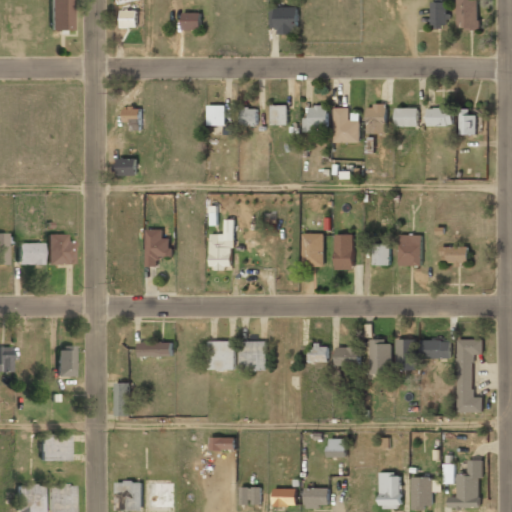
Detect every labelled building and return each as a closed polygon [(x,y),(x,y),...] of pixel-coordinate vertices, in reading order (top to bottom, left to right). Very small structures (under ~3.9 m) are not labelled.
[(72,0),(51,0),(51,32),(72,33),(72,0)] [(457,0),(457,30),(478,30),(478,0),(457,0)] [(431,4),(431,28),(445,28),(445,4),(431,4)] [(298,8),(273,8),(273,35),(298,35),(298,8)] [(138,11),(121,11),(121,28),(138,28),(138,11)] [(201,30),(201,13),(182,13),(182,30),(201,30)] [(226,106),(207,106),(207,127),(226,127),(226,106)] [(287,106),(270,106),(270,126),(287,126),(287,106)] [(386,106),(367,106),(367,136),(386,136),(386,106)] [(303,117),(303,131),(328,131),(328,107),(309,107),(309,117),(303,117)] [(140,130),(140,108),(124,108),(124,124),(132,124),(132,130),(140,130)] [(258,127),(258,109),(240,109),(240,127),(258,127)] [(333,109),(333,144),(359,144),(359,121),(349,121),(349,109),(333,109)] [(396,127),(418,127),(418,109),(396,109),(396,127)] [(427,127),(454,127),(454,109),(427,109),(427,127)] [(459,135),(476,135),(476,112),(459,112),(459,135)] [(117,159),(117,176),(136,176),(136,159),(117,159)] [(170,239),(163,239),(163,230),(146,230),(146,267),(158,267),(158,258),(170,258),(170,239)] [(303,235),(303,268),(323,268),(323,235),(303,235)] [(353,235),(335,235),(335,271),(353,271),(353,235)] [(399,235),(399,266),(422,266),(422,235),(399,235)] [(47,265),(72,265),(72,237),(47,237),(47,265)] [(232,242),(211,242),(211,270),(232,270),(232,242)] [(42,265),(42,245),(17,245),(17,265),(42,265)] [(390,266),(390,245),(373,245),(373,266),(390,266)] [(442,265),(468,265),(468,247),(442,247),(442,265)] [(458,413),(483,412),(483,397),(474,397),(473,355),(483,355),(482,340),(457,340),(458,413)] [(391,375),(391,341),(370,341),(370,375),(391,375)] [(398,341),(398,371),(414,371),(414,341),(398,341)] [(449,360),(449,341),(421,341),(421,360),(449,360)] [(235,342),(209,342),(209,371),(235,371),(235,342)] [(266,370),(266,342),(240,342),(240,370),(266,370)] [(173,343),(138,343),(138,358),(173,358),(173,343)] [(328,365),(328,347),(307,347),(307,365),(328,365)] [(56,378),(74,378),(74,348),(56,348),(56,378)] [(0,373),(10,373),(10,349),(0,349),(0,373)] [(360,349),(336,349),(336,367),(360,367),(360,349)] [(115,417),(130,417),(130,384),(115,384),(115,417)] [(69,436),(39,436),(39,462),(69,462),(69,436)] [(209,449),(236,449),(236,436),(209,436),(209,449)] [(346,457),(347,439),(328,439),(328,457),(346,457)] [(481,509),(481,461),(468,461),(468,475),(457,475),(457,497),(449,497),(449,509),(481,509)] [(401,474),(379,474),(379,509),(401,509),(401,474)] [(412,478),(412,509),(432,509),(432,478),(412,478)] [(174,511),(174,481),(147,481),(147,511),(174,511)] [(142,511),(142,483),(116,483),(116,511),(142,511)] [(17,511),(42,511),(42,485),(17,485),(17,511)] [(74,511),(74,485),(47,485),(47,511),(74,511)] [(261,488),(240,488),(240,506),(261,506),(261,488)] [(330,489),(305,489),(305,509),(330,509),(330,489)] [(273,507),(297,507),(297,490),(273,490),(273,507)]
